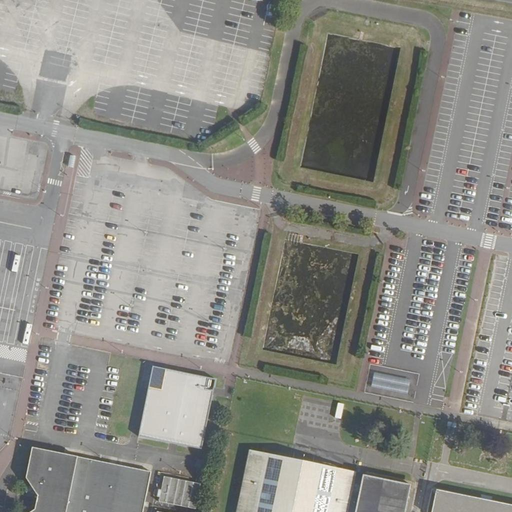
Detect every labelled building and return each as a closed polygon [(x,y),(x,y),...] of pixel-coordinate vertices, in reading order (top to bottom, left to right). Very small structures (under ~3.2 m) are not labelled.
[(219,372),(155,358),(137,438),(200,452),(219,372)] [(140,511),(150,472),(84,459),(32,447),(26,478),(37,495),(35,509),(29,511),(140,511)] [(248,450),(235,511),(403,511),(410,485),(248,450)] [(196,511),(201,485),(164,477),(158,503),(196,511)] [(511,511),(511,505),(431,488),(425,511),(511,511)]
